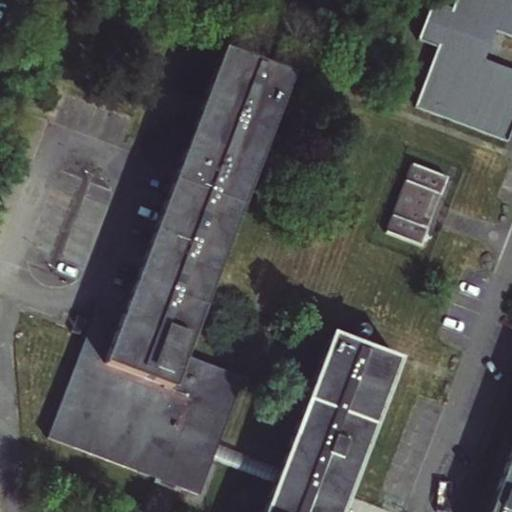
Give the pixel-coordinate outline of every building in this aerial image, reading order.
[(438,54),(418,108),(416,113),(504,148),(511,126),(511,118),(504,115),(506,109),(511,111),(511,76),(490,67),(496,53),(501,39),(511,43),(511,0),(458,0),(453,16),(429,6),(415,45),(434,52),(438,54)] [(209,457),(213,449),(238,382),(181,360),(287,79),(218,53),(186,138),(118,318),(107,314),(94,308),(81,343),(44,441),(152,482),(178,492),(194,498),(207,464),(209,457)] [(390,168),(363,239),(399,253),(414,211),(415,209),(425,181),(390,168)] [(338,511),(341,507),(344,499),(395,364),(391,363),(355,349),(325,338),(274,472),(271,480),(269,487),(259,511),(338,511)] [(511,511),(511,437),(483,511),(511,511)] [(271,480),(274,472),(213,449),(209,457),(207,464),(214,467),(269,487),(271,480)] [(152,482),(150,487),(162,492),(176,498),(178,492),(152,482)]
